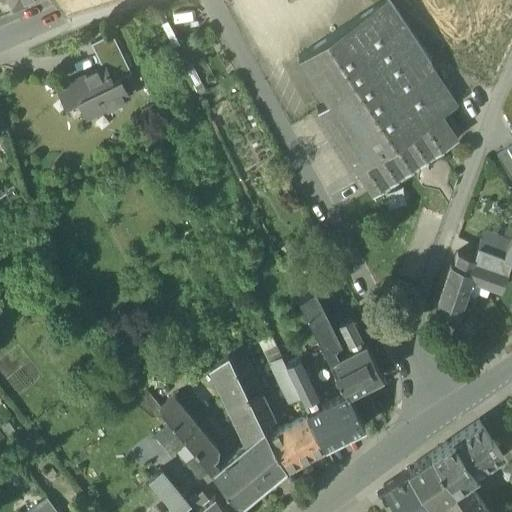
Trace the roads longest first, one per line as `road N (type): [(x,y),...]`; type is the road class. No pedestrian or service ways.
road 1 (residential): [(405,362),(211,0)]
road 2 (residential): [(405,362),(511,68)]
road 3 (tertiary): [(308,511),(439,415)]
